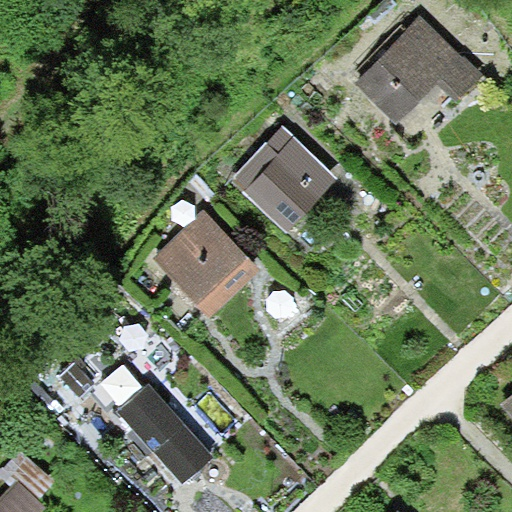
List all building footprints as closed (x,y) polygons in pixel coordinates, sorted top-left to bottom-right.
[(480,70),(418,9),(349,79),(394,123),(435,82),(452,98),(480,70)] [(332,172),(276,119),(226,172),(282,225),(332,172)] [(204,207),(151,253),(205,313),(257,267),(204,207)] [(145,379),(114,404),(177,481),(208,455),(145,379)] [(511,393),(502,402),(511,414),(511,393)] [(0,470),(11,482),(0,492),(0,511),(37,511),(63,488),(22,444),(0,464),(0,470)]
